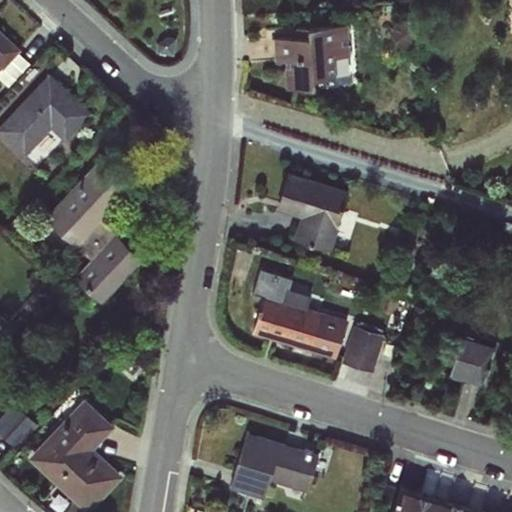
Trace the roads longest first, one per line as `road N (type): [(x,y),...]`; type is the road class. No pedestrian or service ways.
road 1 (residential): [(511,468),(178,364)]
road 2 (residential): [(212,149),(50,0)]
road 3 (residential): [(212,149),(178,364)]
road 4 (residential): [(178,364),(153,511)]
road 5 (residential): [(211,0),(212,149)]
